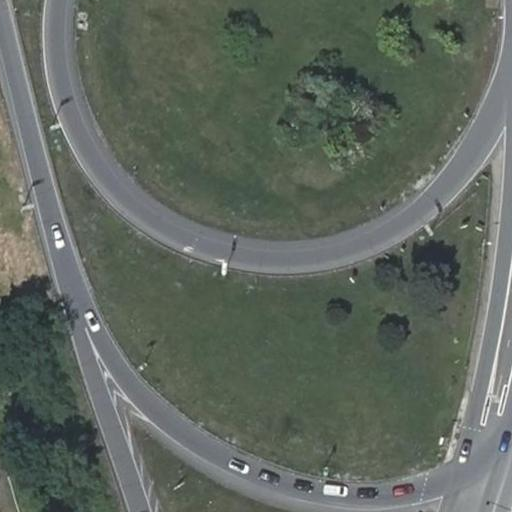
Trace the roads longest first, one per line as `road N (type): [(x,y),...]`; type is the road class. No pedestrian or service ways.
road 1 (motorway): [(511,71),(459,170),(399,228),(320,256),(233,255),(186,242),(133,208),(105,176),(62,89),(59,0)]
road 2 (motorway): [(87,326),(173,428),(261,473),(363,495),(460,473)]
road 3 (motorway): [(1,0),(87,326)]
road 4 (secondary): [(511,188),(504,287),(460,473)]
road 5 (motorway): [(87,326),(145,511)]
